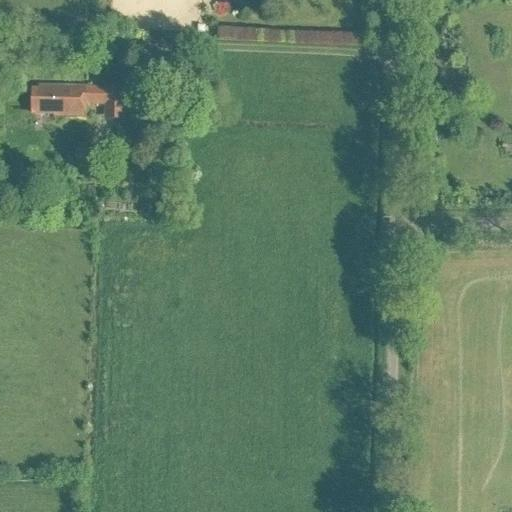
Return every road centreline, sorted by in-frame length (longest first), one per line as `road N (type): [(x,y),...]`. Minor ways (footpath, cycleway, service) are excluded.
road 1 (unclassified): [(388,511),(396,221)]
road 2 (unclassified): [(396,221),(402,0)]
